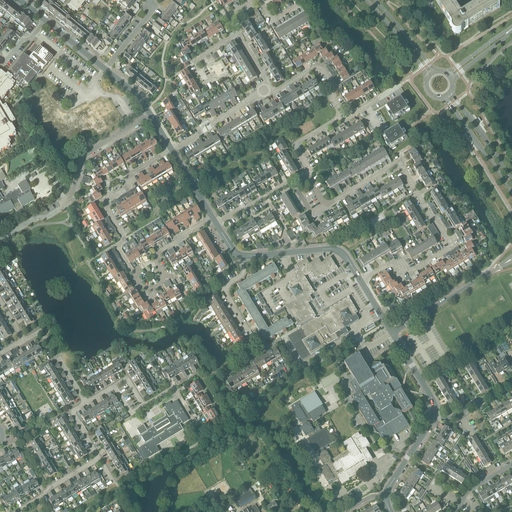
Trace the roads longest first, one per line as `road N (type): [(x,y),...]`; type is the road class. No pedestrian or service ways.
road 1 (residential): [(359,279),(391,261),(405,272),(451,246),(398,162),(325,204)]
road 2 (residential): [(0,239),(63,206),(81,156),(150,115)]
road 3 (unclassified): [(359,279),(345,255),(330,248),(243,256)]
road 4 (residential): [(192,302),(164,275),(158,255),(213,218)]
road 5 (residential): [(341,117),(318,66),(272,93),(267,86)]
